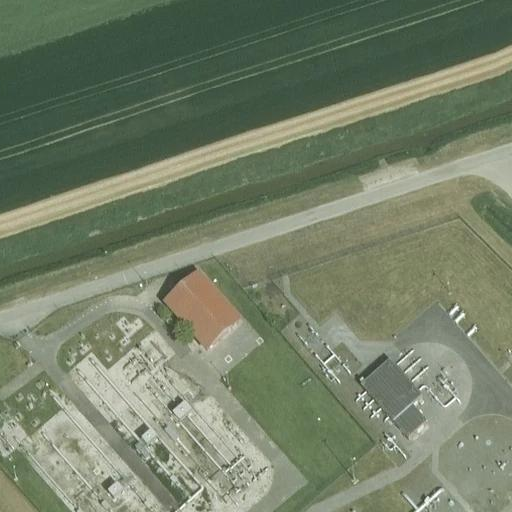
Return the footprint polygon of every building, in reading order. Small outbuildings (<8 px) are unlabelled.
[(238,321),(195,272),(163,300),(206,349),(238,321)] [(392,363),(363,387),(408,440),(428,424),(412,406),(422,398),(392,363)] [(186,402),(175,412),(181,420),(193,410),(189,405),(186,402)] [(179,439),(169,427),(167,429),(164,431),(175,443),(177,441),(179,439)] [(151,431),(142,438),(145,441),(148,445),(157,437),(151,431)] [(118,484),(109,491),(115,498),(123,490),(121,487),(118,484)]
